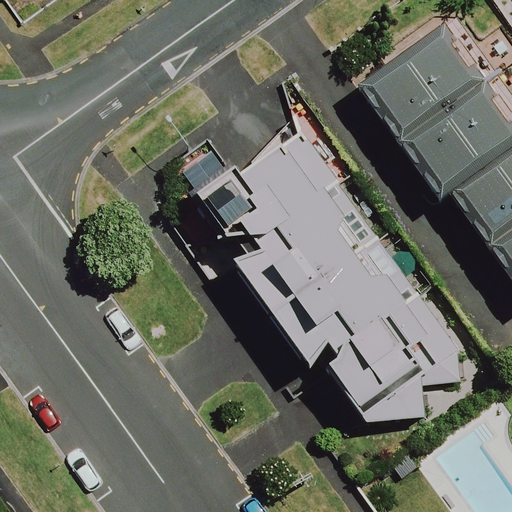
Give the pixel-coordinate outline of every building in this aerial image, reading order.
[(395,147),(487,83),(446,25),(354,89),(395,147)] [(448,204),(511,159),(511,118),(487,83),(395,147),(439,210),(448,204)] [(293,131),(231,176),(238,186),(200,214),(235,262),(228,267),(305,375),(318,366),(359,423),(453,356),(293,131)] [(482,252),(511,231),(511,159),(448,204),(482,252)] [(511,231),(482,252),(511,295),(511,231)]
